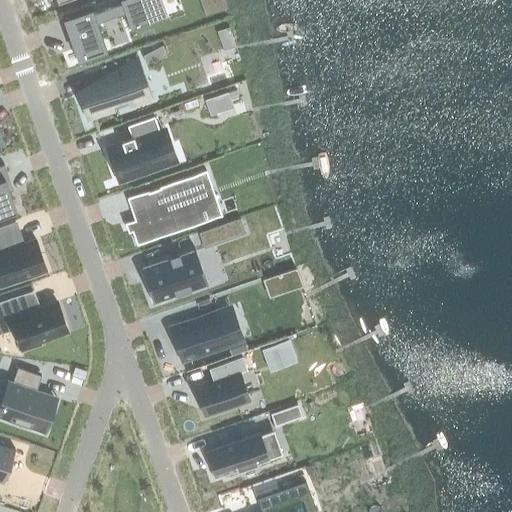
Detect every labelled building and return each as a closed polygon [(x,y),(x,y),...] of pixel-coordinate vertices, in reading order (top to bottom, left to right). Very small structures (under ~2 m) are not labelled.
[(91,7),(61,18),(66,34),(71,32),(75,44),(71,46),(76,62),(106,51),(96,21),(123,11),(128,28),(166,15),(161,0),(118,0),(119,2),(93,11),(91,7)] [(226,8),(223,0),(199,0),(205,15),(226,8)] [(162,45),(142,55),(145,63),(166,56),(162,45)] [(106,82),(78,92),(87,118),(113,109),(110,101),(125,95),(128,106),(149,99),(135,59),(104,77),(106,82)] [(131,139),(106,148),(118,181),(165,165),(154,133),(159,131),(153,116),(126,125),(131,139)] [(0,167),(0,217),(15,212),(0,167)] [(135,219),(124,223),(124,224),(129,222),(132,230),(131,230),(136,245),(202,222),(199,211),(206,208),(200,190),(211,186),(211,185),(209,186),(204,172),(206,171),(205,170),(158,186),(158,188),(148,191),(147,190),(126,198),(127,200),(128,199),(135,219)] [(229,221),(203,231),(208,246),(234,237),(229,221)] [(0,248),(0,285),(46,269),(35,239),(1,250),(0,248)] [(194,248),(139,267),(152,303),(206,284),(194,248)] [(0,302),(0,332),(13,328),(18,343),(21,352),(40,345),(38,340),(66,330),(56,301),(29,311),(23,294),(0,302)] [(221,309),(169,327),(181,361),(233,343),(221,309)] [(204,415),(248,399),(238,370),(243,369),(239,356),(210,367),(214,379),(194,386),(204,415)] [(9,382),(0,407),(0,415),(43,431),(54,399),(35,392),(41,375),(18,367),(12,383),(9,382)] [(297,404),(270,414),(274,426),(301,417),(297,404)] [(259,431),(203,450),(213,478),(269,459),(259,431)] [(0,482),(2,483),(3,481),(1,481),(12,450),(14,451),(14,449),(0,443),(0,482)] [(315,511),(305,480),(262,495),(263,497),(267,511),(315,511)]
